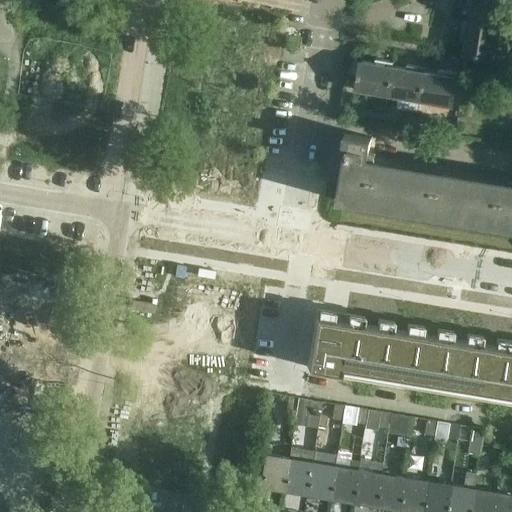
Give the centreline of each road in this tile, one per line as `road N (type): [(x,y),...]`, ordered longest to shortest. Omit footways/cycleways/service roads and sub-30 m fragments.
road 1 (residential): [(75,503),(122,213)]
road 2 (residential): [(511,278),(283,239)]
road 3 (residential): [(283,239),(320,12)]
road 4 (residential): [(109,211),(143,0)]
road 5 (residential): [(283,239),(122,213)]
